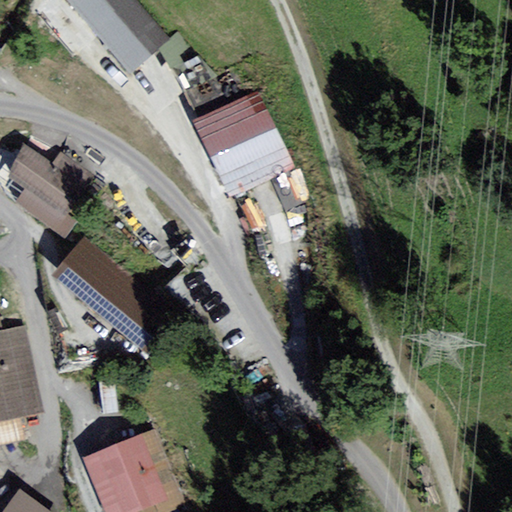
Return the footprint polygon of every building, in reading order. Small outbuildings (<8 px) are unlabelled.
[(133,0),(70,0),(136,77),(172,46),(133,0)] [(260,100),(200,127),(234,202),(294,175),(260,100)] [(57,168),(30,151),(13,185),(30,196),(21,210),(71,244),(88,211),(82,207),(99,170),(68,149),(57,168)] [(173,317),(85,244),(64,268),(153,342),(173,317)] [(0,310),(0,451),(31,444),(27,427),(49,420),(25,332),(7,337),(0,310)] [(101,410),(116,408),(114,379),(98,381),(101,410)] [(154,437),(90,464),(111,511),(180,511),(183,511),(154,437)] [(46,511),(29,499),(18,511),(46,511)]
